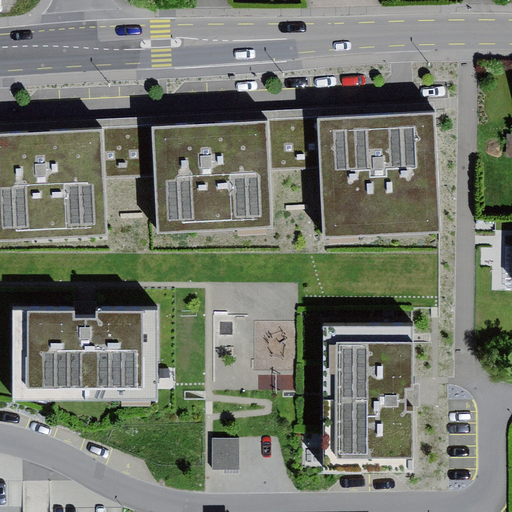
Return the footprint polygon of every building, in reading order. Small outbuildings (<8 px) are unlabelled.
[(436,113),(316,119),(319,167),(322,238),(442,233),(436,113)] [(316,119),(269,121),(271,169),(319,167),(316,119)] [(155,235),(273,230),(271,169),(269,121),(150,127),(152,176),(155,235)] [(150,127),(101,129),(104,179),(152,176),(150,127)] [(104,179),(101,129),(0,134),(0,238),(106,234),(104,179)] [(75,309),(11,309),(12,401),(158,400),(158,309),(96,309),(96,317),(85,317),(75,317),(75,309)] [(413,341),(336,342),(336,456),(414,456),(414,410),(407,410),(407,399),(407,389),(413,389),(413,341)] [(212,439),(212,469),(239,469),(240,439),(212,439)]
